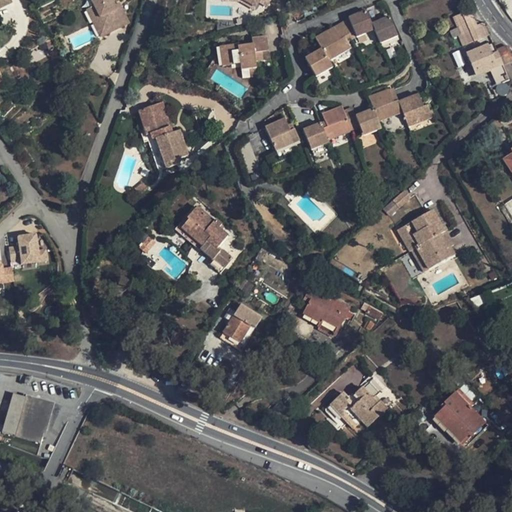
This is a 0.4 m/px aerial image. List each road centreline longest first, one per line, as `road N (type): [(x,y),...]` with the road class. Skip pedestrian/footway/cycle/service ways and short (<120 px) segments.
road 1 (tertiary): [(394,511),(323,470),(84,374)]
road 2 (residential): [(68,242),(150,0)]
road 3 (residential): [(84,374),(86,327),(68,242)]
